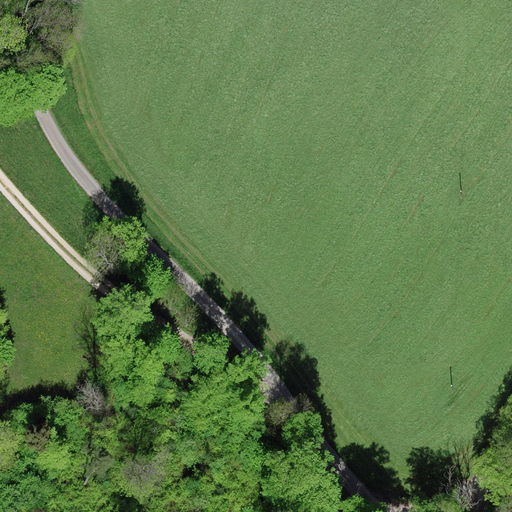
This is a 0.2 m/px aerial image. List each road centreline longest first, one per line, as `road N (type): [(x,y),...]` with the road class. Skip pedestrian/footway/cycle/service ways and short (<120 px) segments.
road 1 (unclassified): [(0,10),(11,65),(61,150),(313,424),(379,511)]
road 2 (track): [(313,424),(96,277),(0,176)]
